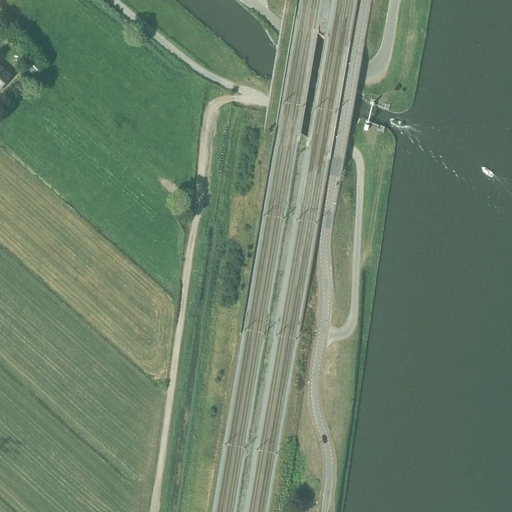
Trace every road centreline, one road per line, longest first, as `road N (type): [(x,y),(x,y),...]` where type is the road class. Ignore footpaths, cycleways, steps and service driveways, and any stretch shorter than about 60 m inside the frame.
road 1 (tertiary): [(324,511),(328,453),(314,396),(327,291),(323,245),(363,0)]
road 2 (track): [(253,96),(219,101),(204,119),(152,511)]
road 3 (unclassified): [(394,0),(384,58),(365,76),(340,69),(248,0)]
